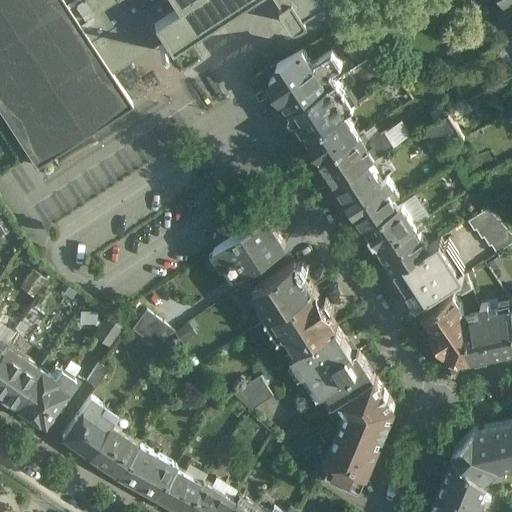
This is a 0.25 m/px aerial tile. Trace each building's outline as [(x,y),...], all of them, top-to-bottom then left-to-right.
[(0,0),(0,108),(37,165),(132,103),(111,71),(165,36),(171,44),(238,0),(279,0),(277,1),(277,5),(289,24),(293,25),(301,19),(302,16),(299,12),(317,0),(0,0)] [(383,6),(360,18),(367,29),(389,17),(383,6)] [(332,50),(313,62),(304,48),(278,62),(283,70),(271,78),(282,96),(282,95),(290,108),(290,109),(336,79),(330,71),(341,64),(332,50)] [(336,79),(290,109),(308,136),(346,111),(340,102),(343,100),(340,94),(344,91),(336,79)] [(346,111),(308,136),(322,158),(364,131),(363,130),(360,132),(346,111)] [(449,112),(427,124),(443,148),(464,136),(449,112)] [(364,131),(322,158),(336,180),(394,143),(386,130),(370,140),(364,131)] [(350,201),(382,180),(369,160),(394,143),(336,180),(350,201)] [(382,180),(350,201),(365,224),(398,203),(393,196),(398,192),(388,176),(382,180)] [(398,203),(365,224),(380,247),(417,223),(403,200),(398,203)] [(511,242),(511,232),(488,207),(468,220),(475,230),(476,229),(482,238),(484,236),(490,245),(492,244),(497,252),(511,242)] [(266,215),(214,249),(223,263),(234,279),(239,275),(286,245),(266,215)] [(417,223),(380,247),(394,268),(429,245),(418,228),(425,223),(422,219),(417,223)] [(429,245),(394,268),(418,305),(465,274),(441,238),(429,245)] [(296,261),(252,289),(262,304),(259,306),(266,318),(313,288),(305,275),(306,275),(307,270),(303,263),(298,262),(297,263),(296,261)] [(313,288),(266,318),(266,319),(279,338),(287,332),(298,349),(292,353),(337,324),(329,313),(334,310),(326,297),(321,300),(313,288)] [(454,292),(422,313),(432,328),(432,329),(445,348),(454,361),(471,357),(471,358),(472,358),(464,316),(465,316),(462,303),(454,292)] [(499,309),(495,310),(494,309),(484,311),(484,312),(465,316),(464,316),(472,358),(511,349),(511,307),(511,301),(498,304),(499,309)] [(175,329),(146,308),(131,327),(159,346),(168,333),(175,329)] [(107,315),(94,334),(108,344),(121,324),(107,315)] [(337,324),(292,353),(304,370),(308,368),(323,391),(327,388),(335,400),(331,403),(331,404),(334,402),(375,375),(358,349),(354,352),(337,324)] [(172,338),(167,341),(171,348),(176,345),(172,338)] [(35,369),(3,347),(0,350),(0,394),(3,394),(13,402),(39,364),(35,369)] [(98,361),(86,379),(95,385),(107,367),(98,361)] [(55,375),(39,364),(13,402),(34,416),(36,419),(41,423),(48,421),(52,414),(51,412),(66,389),(74,377),(60,367),(55,375)] [(238,390),(253,408),(274,391),(259,374),(238,390)] [(375,375),(334,402),(335,402),(340,399),(347,410),(325,459),(330,461),(327,469),(340,475),(337,481),(358,490),(379,444),(395,406),(375,375)] [(89,394),(80,407),(80,406),(61,433),(76,444),(74,447),(85,455),(88,452),(87,452),(115,411),(89,394)] [(115,411),(87,452),(88,452),(116,472),(138,441),(138,440),(110,421),(116,412),(115,411)] [(511,420),(475,428),(475,427),(453,449),(455,451),(484,479),(485,478),(494,469),(494,472),(508,470),(507,463),(511,461),(511,420)] [(304,421),(281,436),(288,443),(296,454),(316,441),(304,421)] [(138,440),(138,441),(116,472),(154,493),(174,464),(174,463),(175,461),(138,440)] [(484,479),(455,451),(446,473),(445,473),(440,486),(441,486),(432,507),(445,511),(478,511),(484,499),(490,501),(492,495),(482,491),(487,480),(485,478),(484,479)] [(201,478),(175,464),(176,462),(175,461),(174,463),(174,464),(154,493),(157,494),(157,498),(164,502),(168,501),(182,508),(201,478)] [(225,511),(235,497),(203,476),(201,478),(182,508),(188,511),(225,511)] [(235,497),(225,511),(253,511),(258,503),(238,492),(235,497)] [(258,503),(253,511),(286,511),(275,505),(272,511),(258,503)]
